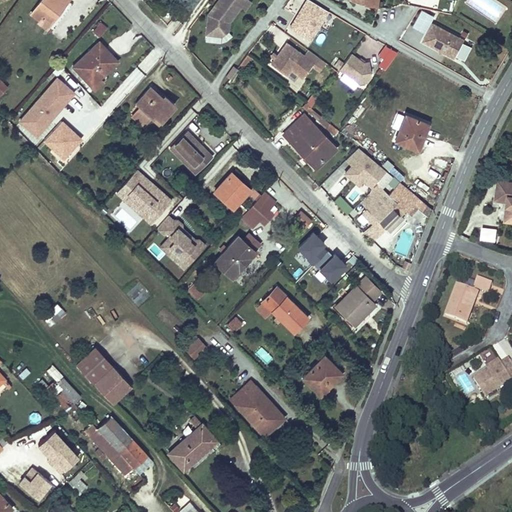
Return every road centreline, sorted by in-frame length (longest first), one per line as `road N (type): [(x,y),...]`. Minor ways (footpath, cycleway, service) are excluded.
road 1 (residential): [(125,0),(387,277),(417,294)]
road 2 (track): [(273,511),(231,422),(157,345)]
road 3 (secondary): [(358,465),(417,294)]
road 4 (secondary): [(438,238),(511,76)]
